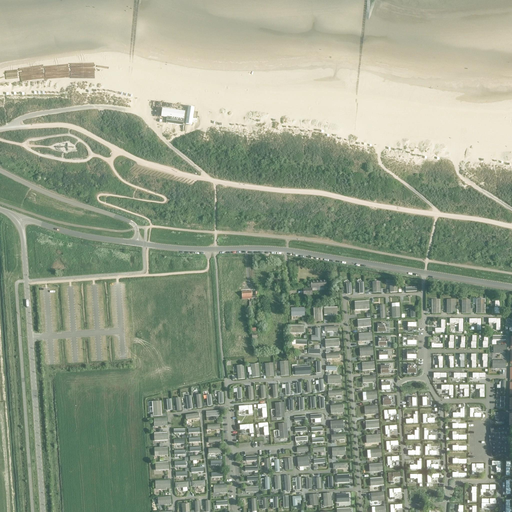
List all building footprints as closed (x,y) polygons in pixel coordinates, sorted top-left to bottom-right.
[(186,124),(192,125),(192,123),(196,123),(197,121),(192,121),(194,109),(188,108),(187,114),(185,113),(185,112),(164,109),(163,117),(167,118),(167,121),(175,122),(179,122),(181,123),(183,123),(183,122),(185,122),(186,122),(186,124)] [(397,281),(389,282),(389,292),(397,292),(397,281)] [(380,282),(372,282),(372,293),(380,292),(380,282)] [(485,300),(477,300),(477,313),(485,313),(485,300)] [(369,301),(358,301),(358,310),(369,309),(369,301)] [(455,302),(447,302),(446,313),(455,313),(455,302)] [(470,302),(462,302),(462,313),(470,313),(470,302)] [(321,307),(313,308),(314,319),(321,318),(321,307)] [(337,307),(323,308),(323,311),(324,316),(337,315),(337,307)] [(391,307),(392,318),(399,317),(399,307),(391,307)] [(304,308),(293,308),(293,316),(304,316),(304,308)] [(370,319),(359,320),(360,327),(371,327),(370,319)] [(459,319),(449,319),(449,324),(455,324),(457,324),(458,324),(458,332),(463,332),(463,319),(459,319)] [(477,320),(469,319),(469,324),(474,324),(476,324),(477,324),(477,331),(481,331),(481,319),(477,320)] [(496,324),(496,331),(500,331),(500,319),(496,319),(488,319),(488,324),(493,324),(495,324),(496,324)] [(445,329),(445,320),(441,320),(441,325),(441,328),(441,329),(435,329),(435,333),(445,333),(445,329)] [(416,323),(407,323),(407,331),(416,331),(416,323)] [(385,324),(377,324),(377,333),(385,332),(385,324)] [(315,336),(311,336),(311,341),(320,341),(320,329),(315,329),(315,336)] [(372,333),(361,334),(361,341),(372,341),(372,333)] [(416,337),(407,337),(407,346),(416,346),(416,337)] [(386,338),(378,338),(378,347),(386,347),(386,338)] [(335,339),(324,340),(325,348),(336,347),(335,339)] [(373,347),(362,348),(362,356),(373,355),(373,347)] [(416,351),(407,351),(407,359),(416,359),(416,351)] [(387,352),(379,352),(379,360),(387,360),(387,352)] [(505,361),(492,361),(492,369),(506,369),(505,361)] [(374,362),(363,363),(364,371),(375,370),(374,362)] [(273,365),(265,366),(265,377),(274,376),(273,365)] [(288,365),(279,365),(280,376),(289,375),(288,365)] [(416,365),(407,365),(407,374),(414,374),(416,374),(416,365)] [(258,366),(250,367),(251,378),(259,377),(258,366)] [(388,366),(380,366),(381,375),(389,374),(388,366)] [(310,367),(297,367),(297,375),(310,375),(310,367)] [(338,376),(327,376),(328,384),(338,384),(338,376)] [(318,381),(315,381),(315,385),(318,384),(319,392),(323,391),(322,380),(318,380),(318,381)] [(383,382),(381,382),(382,391),(390,391),(389,382),(383,382)] [(449,386),(441,386),(441,390),(445,390),(445,391),(447,391),(447,390),(449,390),(449,396),(450,396),(453,396),(453,386),(449,386)] [(469,386),(459,386),(459,390),(464,390),(464,391),(464,393),(464,397),(469,397),(469,390),(469,386)] [(484,386),(475,386),(475,390),(479,390),(479,391),(479,393),(479,398),(484,398),(484,390),(484,386)] [(376,392),(366,393),(366,400),(377,399),(376,392)] [(390,397),(382,397),(383,406),(391,405),(390,397)] [(416,398),(408,399),(408,407),(416,407),(416,398)] [(430,398),(422,398),(422,407),(430,406),(430,398)] [(152,402),(153,416),(161,416),(161,401),(152,402)] [(283,403),(274,403),(276,418),(284,418),(283,403)] [(266,404),(257,405),(258,409),(262,409),(263,418),(267,417),(266,409),(266,404)] [(252,405),(238,407),(239,411),(248,410),(248,415),(253,414),(252,405)] [(343,405),(330,406),(331,414),(344,412),(343,405)] [(377,406),(366,407),(367,415),(378,414),(377,406)] [(456,413),(453,413),(453,418),(460,418),(464,418),(464,409),(460,409),(460,413),(458,413),(458,412),(456,412),(456,413)] [(474,409),(470,409),(470,417),(474,417),(481,417),(481,414),(477,414),(477,413),(475,413),(475,414),(474,414),(474,409)] [(395,410),(384,411),(384,415),(384,420),(386,419),(388,419),(388,415),(390,415),(392,415),(392,414),(395,414),(395,410)] [(495,417),(495,422),(504,422),(504,412),(499,412),(499,417),(495,417)] [(409,420),(406,420),(406,423),(413,423),(417,423),(417,415),(413,415),(413,419),(411,419),(409,419),(409,420)] [(427,415),(422,415),(423,423),(427,423),(434,423),(434,419),(431,419),(431,418),(429,418),(429,419),(427,419),(427,415)] [(166,418),(155,419),(156,427),(167,426),(166,418)] [(378,420),(367,421),(368,429),(379,428),(378,420)] [(341,421),(330,422),(331,430),(342,429),(341,421)] [(268,423),(258,424),(258,428),(263,428),(264,436),(269,435),(268,427),(268,423)] [(286,423),(278,424),(279,439),(288,438),(286,423)] [(253,425),(239,426),(240,430),(249,429),(249,434),(254,433),(253,425)] [(396,426),(385,427),(385,431),(385,435),(387,435),(389,435),(389,430),(391,430),(391,431),(393,431),(393,430),(396,430),(396,426)] [(509,455),(509,428),(509,427),(508,427),(507,427),(507,428),(505,428),(505,427),(504,427),(501,428),(499,428),(496,427),(495,426),(493,427),(492,427),(491,429),(491,431),(491,433),(491,435),(491,437),(491,438),(492,439),(492,443),(491,443),(491,444),(491,445),(492,448),(492,450),(492,452),(491,454),(491,456),(492,457),(493,457),(494,457),(496,457),(496,455),(509,455)] [(411,436),(407,436),(407,440),(414,440),(418,440),(418,431),(416,431),(414,431),(414,436),(413,436),(413,435),(411,435),(411,436)] [(426,431),(424,431),(424,440),(428,440),(435,440),(435,436),(432,436),(432,435),(430,435),(430,436),(428,436),(428,431),(426,431)] [(380,435),(369,436),(370,444),(381,443),(380,435)] [(397,441),(386,442),(386,446),(386,451),(388,451),(390,450),(390,446),(392,446),(394,446),(397,445),(397,441)] [(411,451),(408,451),(408,456),(415,456),(420,456),(420,447),(417,447),(415,447),(415,451),(413,451),(413,450),(411,450),(411,451)] [(427,447),(425,447),(425,455),(429,455),(436,455),(437,451),(433,451),(431,451),(429,451),(429,447),(427,447)] [(167,448),(156,448),(157,456),(168,455),(167,448)] [(342,448),(331,448),(332,456),(343,456),(342,448)] [(380,450),(370,450),(371,458),(381,457),(380,450)] [(308,457),(299,458),(300,467),(309,467),(308,457)] [(398,457),(387,457),(387,462),(387,466),(389,466),(391,466),(391,461),(393,461),(393,462),(395,462),(395,461),(399,461),(398,457)] [(291,459),(284,459),(285,470),(292,470),(291,459)] [(413,466),(410,466),(410,470),(417,470),(421,470),(421,461),(419,461),(417,461),(417,466),(415,466),(415,465),(413,465),(413,466)] [(431,461),(426,461),(427,469),(431,469),(438,469),(438,465),(435,465),(435,464),(433,464),(433,465),(431,465),(431,461)] [(500,461),(492,461),(492,466),(496,466),(496,467),(495,467),(495,469),(496,469),(496,473),(500,473),(500,466),(500,461)] [(168,462),(157,463),(158,471),(169,470),(168,462)] [(382,464),(371,465),(372,472),(383,472),(382,464)] [(484,464),(472,464),(472,473),(474,473),(476,473),(476,468),(478,468),(478,469),(480,469),(480,468),(484,468),(484,464)] [(399,473),(388,474),(388,478),(388,482),(390,482),(392,482),(392,478),(394,477),(394,478),(396,478),(396,477),(399,477),(399,473)] [(439,474),(427,475),(427,483),(431,483),(431,479),(433,479),(435,479),(439,479),(439,474)] [(417,475),(410,475),(410,479),(414,479),(414,480),(415,480),(415,479),(417,479),(417,483),(422,483),(422,475),(417,475)] [(383,478),(372,479),(373,487),(384,486),(383,478)] [(169,481),(158,481),(159,489),(170,489),(169,481)] [(226,485),(215,486),(215,494),(226,493),(226,485)] [(400,489),(389,490),(389,494),(389,498),(391,498),(393,498),(393,494),(395,493),(395,494),(397,494),(397,493),(400,493),(400,489)] [(384,492),(372,493),(373,502),(384,501),(384,492)] [(330,494),(323,494),(323,505),(331,504),(330,494)] [(317,495),(308,495),(309,506),(318,505),(317,495)] [(346,495),(336,495),(337,503),(346,502),(346,495)] [(170,496),(159,497),(160,505),(171,504),(170,496)] [(300,496),(292,497),(292,507),(297,506),(297,501),(301,501),(300,496)]
